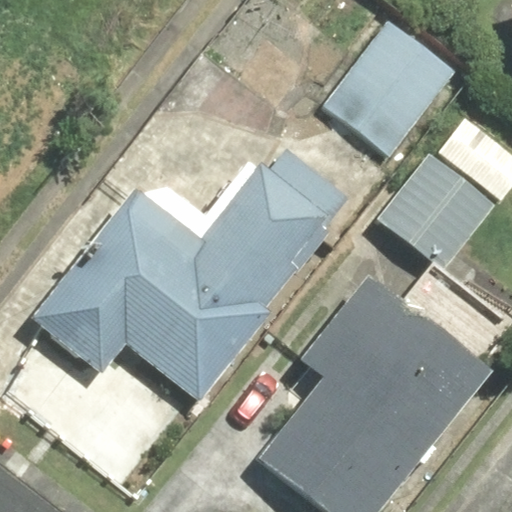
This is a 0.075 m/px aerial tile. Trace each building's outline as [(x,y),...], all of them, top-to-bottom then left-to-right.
[(449,70),(383,20),(314,109),(380,160),(449,70)] [(28,90),(57,53),(26,29),(0,61),(0,211),(71,123),(28,90)] [(420,164),(481,216),(511,179),(511,158),(461,115),(420,164)] [(481,216),(420,164),(414,159),(364,218),(430,275),(481,216)] [(134,188),(29,316),(100,373),(124,344),(196,402),(270,312),(263,306),(323,233),(315,226),(325,213),(261,160),(196,239),(134,188)] [(317,511),(376,511),(486,367),(359,272),(294,358),(318,377),(253,464),(317,511)]
